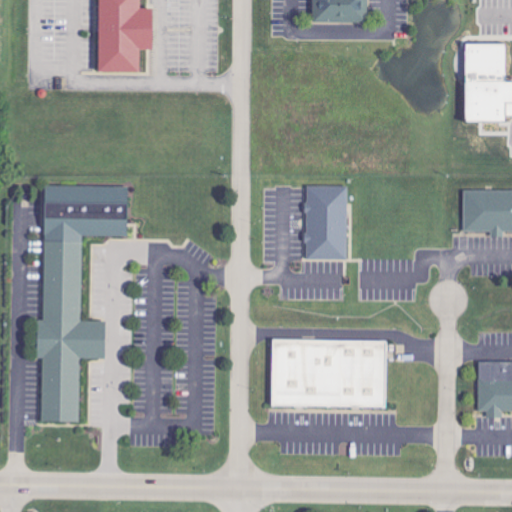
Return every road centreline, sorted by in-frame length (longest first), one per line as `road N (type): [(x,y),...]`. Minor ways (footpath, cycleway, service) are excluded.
road 1 (tertiary): [(0,483),(511,492)]
road 2 (residential): [(237,487),(239,0)]
road 3 (residential): [(444,492),(448,299)]
